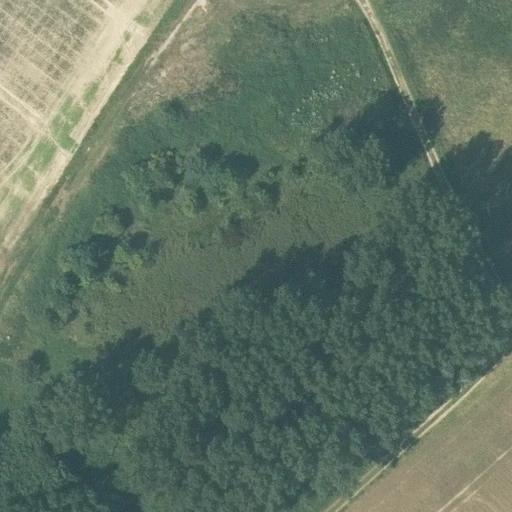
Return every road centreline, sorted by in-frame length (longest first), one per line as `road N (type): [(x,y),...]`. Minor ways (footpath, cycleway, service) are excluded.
road 1 (track): [(0,304),(194,0)]
road 2 (track): [(511,301),(448,205),(358,0)]
road 3 (track): [(332,511),(511,354)]
